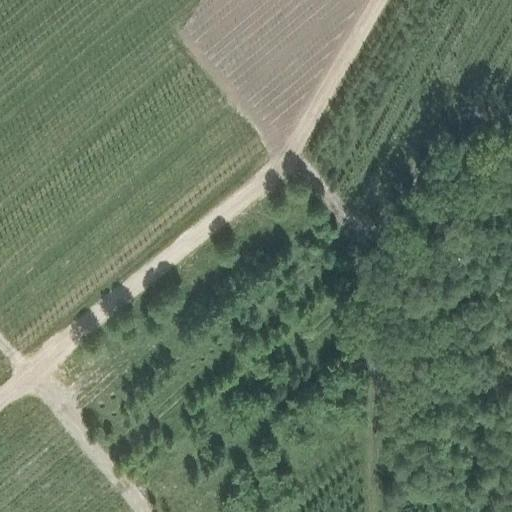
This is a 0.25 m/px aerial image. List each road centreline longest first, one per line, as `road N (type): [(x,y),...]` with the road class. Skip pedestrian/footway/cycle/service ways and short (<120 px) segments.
road 1 (track): [(0,399),(286,156),(377,0)]
road 2 (track): [(0,339),(149,511)]
